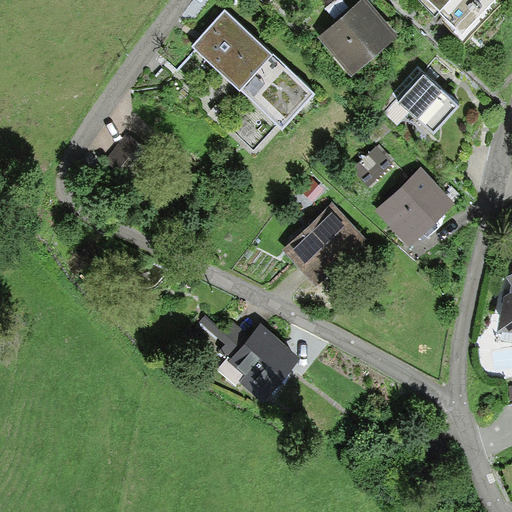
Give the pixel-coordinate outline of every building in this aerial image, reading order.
[(397,27),(373,0),(354,0),(321,29),(352,65),(397,27)] [(500,0),(419,0),(464,43),(503,3),(500,0)] [(223,5),(186,47),(245,103),(222,127),(251,154),(312,89),(223,5)] [(465,104),(423,67),(397,95),(439,133),(465,104)] [(156,147),(125,120),(100,148),(131,175),(156,147)] [(453,196),(423,164),(376,207),(406,239),(453,196)] [(364,230),(333,198),(281,246),(311,279),(364,230)] [(511,269),(506,273),(511,285),(499,293),(503,304),(498,319),(511,323),(511,269)] [(302,351),(260,321),(227,366),(268,396),(302,351)]
